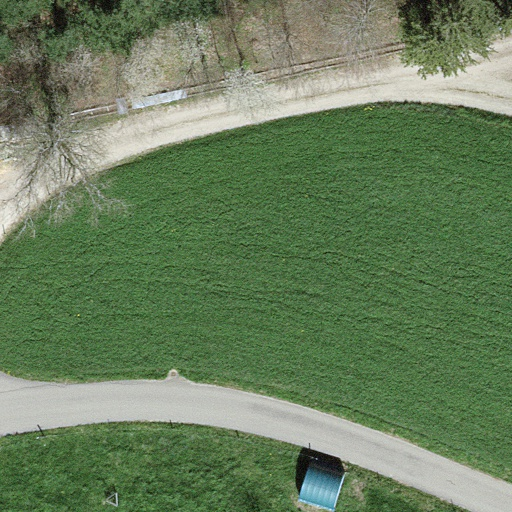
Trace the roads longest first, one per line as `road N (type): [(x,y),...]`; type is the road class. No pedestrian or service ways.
road 1 (track): [(0,192),(134,135),(333,90),(413,81),(511,98)]
road 2 (unclassified): [(0,417),(87,403),(201,403),(348,441),(511,506)]
